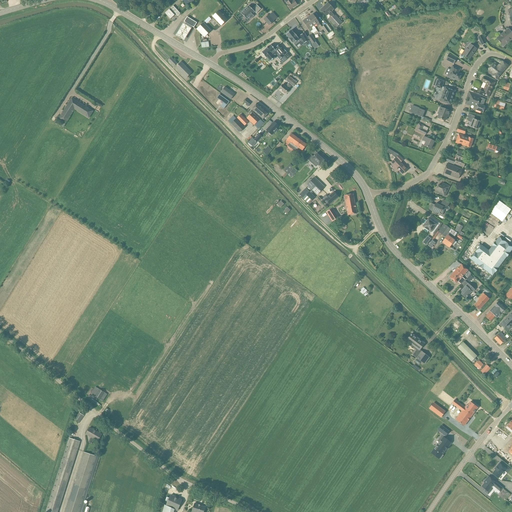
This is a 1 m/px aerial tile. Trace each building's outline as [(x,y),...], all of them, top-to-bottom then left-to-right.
[(293,2),(291,0),(284,0),(288,5),(290,10),(297,5),(296,3),(299,0),(294,0),(293,1),(294,1),(293,2)] [(364,0),(361,0),(356,3),(359,8),(367,3),(364,0)] [(334,10),(328,3),(325,6),(324,7),(323,7),(320,10),(326,17),(328,15),(331,17),(328,20),(336,28),(342,23),(334,14),(333,15),(331,12),(334,10)] [(249,6),(241,14),(247,20),(249,18),(250,19),(254,16),(252,14),(256,11),(257,12),(261,9),(257,5),(253,8),(252,9),(249,6)] [(180,14),(173,6),(165,13),(170,19),(174,15),(175,14),(178,17),(180,14)] [(228,19),(219,10),(212,17),(220,26),(228,19)] [(269,15),(274,21),(277,18),(273,12),(269,15)] [(313,14),(308,18),(317,31),(314,26),(316,25),(317,27),(320,25),(313,14)] [(197,23),(187,17),(184,22),(193,27),(194,27),(197,23)] [(317,31),(308,18),(303,21),(310,32),(313,33),(317,31)] [(193,27),(184,22),(176,35),(185,40),(193,27)] [(203,23),(197,29),(204,37),(211,31),(203,23)] [(331,31),(326,24),(322,27),(327,34),(331,31)] [(511,39),(511,33),(508,29),(496,39),(499,42),(500,44),(500,43),(503,47),(511,39)] [(295,46),(302,40),(304,43),(308,41),(305,34),(304,33),(300,36),(300,37),(298,39),(297,38),(298,38),(295,34),(294,33),(294,34),(291,30),(286,35),(289,38),(288,38),(292,43),(292,42),(295,46)] [(316,42),(311,35),(308,37),(313,44),(312,45),(314,47),(313,48),(315,50),(318,47),(315,42),(316,42)] [(263,55),(264,56),(266,58),(270,62),(272,60),(273,60),(276,58),(275,57),(275,58),(274,57),(276,55),(280,60),(284,57),(283,56),(283,57),(283,56),(287,53),(284,49),(284,50),(280,45),(280,44),(276,47),(276,48),(276,47),(276,48),(274,49),(273,48),(273,47),(271,45),(270,45),(271,45),(269,46),(265,49),(262,52),(261,52),(264,55),(263,55)] [(477,49),(470,44),(467,49),(466,48),(462,55),(469,60),(477,49)] [(450,53),(447,51),(443,59),(446,60),(454,64),(457,58),(449,54),(450,53)] [(177,63),(171,58),(168,60),(174,66),(177,63)] [(191,73),(181,62),(175,68),(186,78),(191,73)] [(508,66),(502,62),(499,66),(495,63),(488,72),(492,75),(492,76),(496,80),(504,71),(508,66)] [(447,68),(444,74),(447,76),(451,79),(454,80),(455,79),(458,81),(461,75),(458,73),(460,69),(458,68),(454,66),(453,66),(452,65),(450,70),(447,68)] [(297,82),(289,76),(286,80),(294,86),(297,82)] [(495,82),(484,77),(482,82),(486,84),(484,89),(482,88),(479,94),(488,98),(495,82)] [(444,81),(438,79),(435,87),(441,89),(441,88),(444,89),(440,101),(450,105),(452,99),(453,96),(455,91),(445,87),(445,88),(442,87),(444,81)] [(510,85),(504,82),(502,88),(508,90),(510,85)] [(291,86),(288,84),(285,87),(283,85),(279,89),(285,94),(288,89),(291,86)] [(234,94),(224,87),(221,92),(231,99),(234,94)] [(474,106),(473,108),(475,108),(475,110),(483,112),(485,107),(483,106),(485,99),(480,98),(481,96),(470,92),(469,92),(467,97),(468,97),(470,98),(469,102),(467,101),(466,101),(465,105),(471,107),(471,105),(474,106)] [(220,107),(224,109),(229,102),(219,95),(217,98),(223,103),(220,107)] [(93,111),(72,98),(58,119),(65,124),(68,120),(65,118),(73,105),(86,113),(85,116),(89,118),(93,111)] [(505,104),(496,101),(494,107),(503,110),(505,104)] [(268,113),(257,103),(251,110),(263,119),(268,113)] [(419,108),(412,105),(410,112),(416,115),(423,117),(426,110),(419,108)] [(450,111),(440,107),(437,114),(438,114),(437,118),(445,121),(447,114),(448,115),(450,111)] [(263,123),(252,113),(247,118),(258,129),(263,123)] [(245,128),(231,114),(226,119),(239,133),(245,128)] [(475,116),(468,114),(467,118),(469,118),(468,121),(472,123),(470,127),(477,130),(480,122),(474,120),(475,116)] [(248,122),(240,115),(237,118),(244,126),(248,122)] [(274,122),(266,130),(272,135),(274,132),(275,133),(278,130),(277,129),(280,127),(274,122)] [(428,128),(418,124),(415,130),(425,135),(428,128)] [(307,144),(292,133),(285,142),(288,145),(290,142),(302,151),(307,144)] [(252,138),(248,143),(251,145),(254,142),(255,144),(257,142),(257,143),(262,137),(259,134),(254,139),(252,138)] [(473,139),(458,134),(455,143),(470,148),(473,139)] [(434,142),(424,137),(422,140),(426,142),(424,146),(430,149),(434,142)] [(260,144),(256,148),(261,153),(265,148),(260,144)] [(501,148),(489,144),(487,149),(499,153),(501,148)] [(464,153),(459,151),(455,160),(448,157),(446,162),(454,165),(454,164),(463,167),(465,161),(463,161),(465,156),(463,156),(464,153)] [(322,158),(316,154),(313,157),(311,155),(307,159),(315,167),(317,165),(319,166),(320,166),(321,166),(326,160),(322,157),(322,158)] [(403,160),(399,156),(391,162),(403,174),(407,170),(400,163),(403,160)] [(462,170),(447,164),(443,173),(454,177),(458,179),(462,170)] [(307,185),(311,189),(319,181),(315,177),(307,185)] [(319,181),(311,189),(317,195),(325,187),(319,181)] [(449,187),(442,183),(441,186),(438,185),(435,192),(445,197),(449,187)] [(315,197),(309,192),(303,198),(308,204),(311,201),(315,197)] [(338,197),(334,192),(328,197),(327,195),(323,198),(329,205),(332,202),(332,203),(338,197)] [(357,214),(353,194),(344,196),(348,215),(357,214)] [(431,203),(429,209),(434,213),(436,215),(438,213),(442,215),(446,206),(447,207),(449,203),(448,202),(443,200),(440,206),(436,204),(435,205),(431,203)] [(504,222),(511,209),(511,208),(499,200),(491,214),(504,222)] [(338,218),(332,208),(326,212),(332,221),(338,218)] [(442,223),(431,216),(429,219),(428,219),(426,221),(425,220),(422,223),(424,224),(422,227),(425,228),(423,230),(427,233),(428,231),(430,233),(431,232),(434,234),(442,223)] [(452,230),(444,224),(438,232),(445,237),(446,236),(447,237),(442,242),(449,248),(454,241),(453,239),(455,237),(449,233),(452,230)] [(511,249),(511,247),(499,237),(488,251),(481,245),(470,259),(492,276),(511,249)] [(461,284),(465,279),(462,277),(468,270),(461,264),(449,277),(456,283),(458,281),(461,284)] [(475,290),(465,281),(462,284),(465,286),(460,293),(465,298),(471,292),(472,293),(475,290)] [(489,299),(483,293),(478,299),(479,300),(474,306),(479,310),(489,299)] [(498,301),(485,316),(490,321),(495,316),(497,318),(502,312),(505,308),(498,301)] [(507,317),(500,324),(506,331),(511,326),(511,314),(507,317)] [(501,332),(494,339),(500,345),(507,339),(503,335),(501,332)] [(416,337),(412,334),(406,341),(419,351),(424,344),(416,338),(416,337)] [(429,357),(421,351),(416,358),(424,364),(429,357)] [(479,369),(483,365),(479,361),(474,365),(479,369)] [(485,375),(490,368),(486,365),(481,371),(485,375)] [(99,389),(94,396),(100,400),(105,393),(99,389)] [(465,408),(454,400),(452,403),(462,411),(456,420),(464,426),(478,408),(470,402),(467,406),(466,405),(465,408)] [(434,402),(429,409),(441,418),(445,411),(434,402)] [(83,415),(79,413),(73,421),(77,424),(83,415)] [(449,432),(441,426),(438,430),(443,434),(437,441),(439,443),(431,453),(439,459),(439,458),(440,459),(443,455),(442,455),(446,450),(448,447),(451,443),(443,437),(445,435),(445,436),(449,432)] [(102,435),(90,428),(86,434),(92,438),(89,442),(92,444),(95,439),(98,441),(102,435)] [(57,511),(80,442),(69,438),(45,511),(57,511)] [(86,511),(88,508),(86,507),(87,504),(83,503),(98,457),(84,452),(64,511),(86,511)] [(497,468),(492,473),(496,476),(498,478),(504,471),(507,473),(510,469),(504,464),(502,466),(499,463),(496,467),(497,468)] [(500,486),(495,482),(488,476),(485,480),(486,481),(482,486),(485,490),(484,491),(486,493),(487,493),(488,494),(493,489),(495,490),(497,489),(498,489),(500,487),(500,486)] [(182,500),(171,495),(166,506),(164,505),(162,511),(175,511),(176,510),(177,511),(182,500)] [(203,511),(205,507),(194,503),(192,511),(203,511)]
